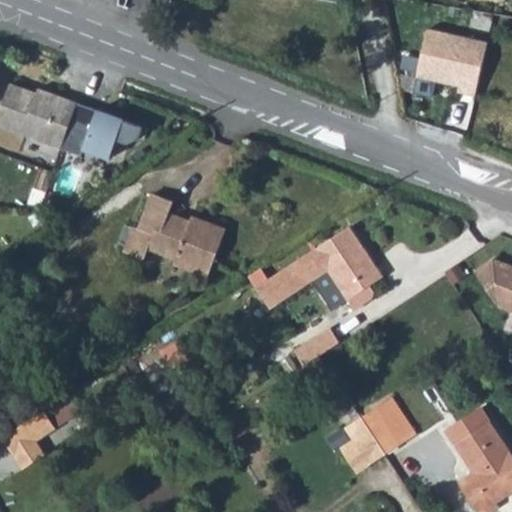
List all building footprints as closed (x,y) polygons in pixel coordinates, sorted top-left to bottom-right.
[(490,42),(431,29),(420,76),(461,85),(460,92),(478,96),(490,42)] [(0,128),(65,152),(84,102),(41,86),(39,91),(11,80),(0,109),(0,128)] [(126,119),(84,102),(65,152),(85,157),(88,148),(112,157),(126,119)] [(148,247),(178,258),(176,262),(210,275),(227,228),(194,216),(192,221),(169,213),(173,200),(152,191),(138,226),(134,225),(125,248),(145,255),(148,247)] [(349,226),(316,248),(257,286),(271,307),(330,269),(355,307),(371,296),(372,291),(369,283),(382,274),(349,226)] [(511,264),(494,258),(476,270),(500,307),(511,311),(511,264)] [(297,348),(306,364),(321,353),(339,341),(329,326),(297,348)] [(306,366),(289,376),(299,392),(316,382),(306,366)] [(393,398),(378,407),(401,444),(417,435),(393,398)] [(378,407),(362,417),(386,453),(401,444),(378,407)] [(484,407),(447,430),(457,445),(493,422),(484,407)] [(44,408),(2,435),(16,455),(57,428),(44,408)] [(386,453),(362,417),(345,428),(353,440),(341,448),(356,472),(386,453)] [(511,452),(493,422),(457,445),(474,472),(461,481),(480,511),(490,511),(497,508),(493,501),(511,489),(511,452)]
